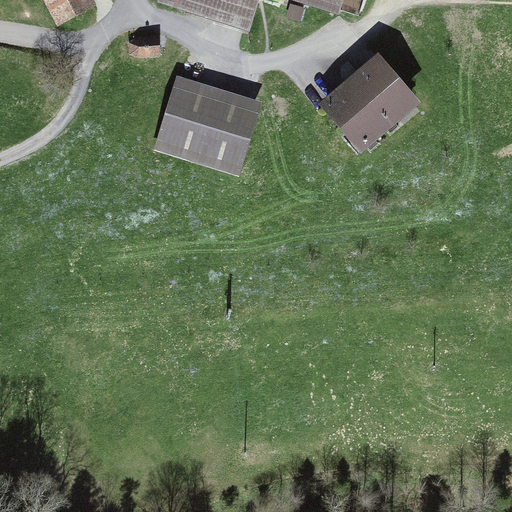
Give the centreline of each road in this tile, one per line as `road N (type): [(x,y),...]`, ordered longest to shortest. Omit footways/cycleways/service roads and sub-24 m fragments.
road 1 (track): [(146,0),(256,67),(307,61),(397,0)]
road 2 (track): [(101,46),(66,130),(0,164)]
